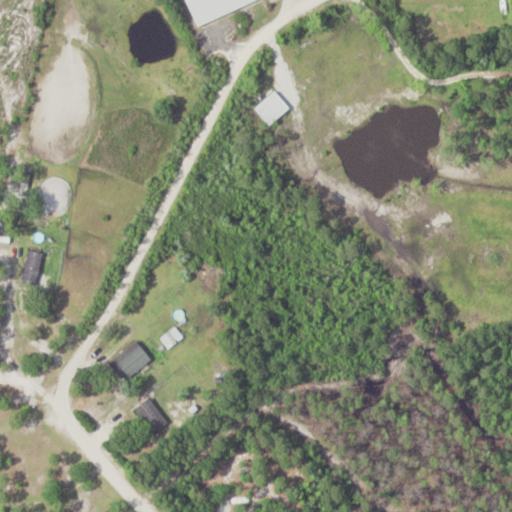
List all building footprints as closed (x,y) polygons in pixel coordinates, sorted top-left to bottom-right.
[(290,108),(275,91),(255,109),(270,126),(290,108)] [(14,192),(26,195),(31,173),(18,171),(14,192)] [(44,253),(30,249),(22,281),(36,285),(44,253)] [(162,338),(169,348),(184,337),(177,327),(162,338)] [(152,359),(137,340),(108,363),(123,382),(152,359)] [(169,423),(150,396),(135,407),(153,434),(169,423)]
